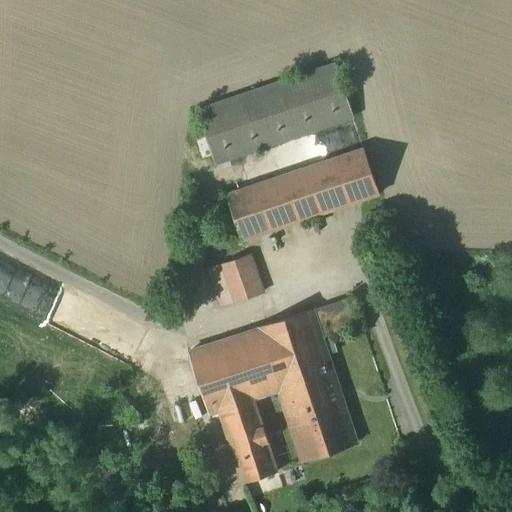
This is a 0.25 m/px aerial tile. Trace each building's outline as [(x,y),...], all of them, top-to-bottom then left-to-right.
[(325,80),(184,124),(202,180),(343,136),(325,80)] [(352,166),(212,212),(227,259),(367,214),(352,166)] [(246,307),(234,268),(194,281),(206,320),(246,307)] [(348,460),(326,393),(357,383),(336,316),(168,369),(189,436),(198,433),(222,506),(264,492),(240,420),(266,411),(289,479),(348,460)] [(99,349),(132,362),(144,332),(111,319),(99,349)]
